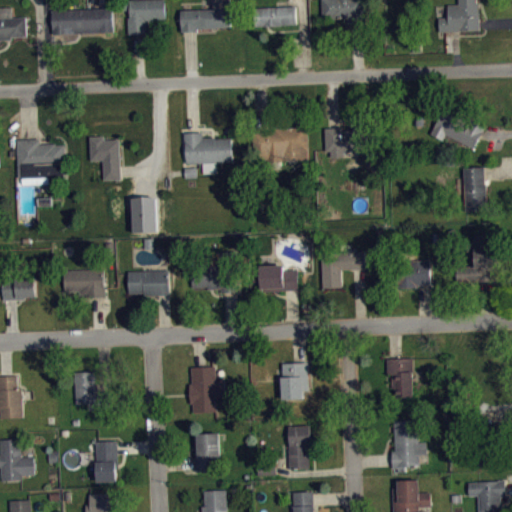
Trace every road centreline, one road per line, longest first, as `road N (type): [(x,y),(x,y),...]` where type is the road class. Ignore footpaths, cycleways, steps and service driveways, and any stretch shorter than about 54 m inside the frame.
road 1 (residential): [(0,342),(511,319)]
road 2 (residential): [(0,90),(511,68)]
road 3 (residential): [(353,511),(346,326)]
road 4 (residential): [(157,511),(152,336)]
